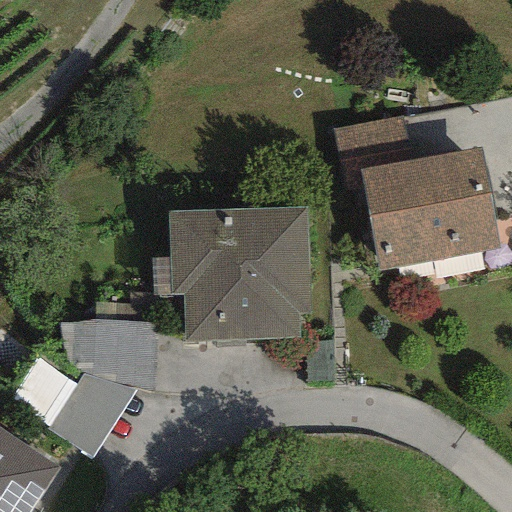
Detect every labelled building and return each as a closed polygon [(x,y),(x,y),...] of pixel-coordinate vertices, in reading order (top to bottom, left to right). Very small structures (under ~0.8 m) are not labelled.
[(404,115),(332,128),(343,189),(355,186),(372,279),(498,256),(478,149),(412,161),(404,115)] [(306,208),(166,216),(171,298),(183,297),(186,340),(300,334),(299,317),(313,316),(306,208)] [(151,326),(59,320),(65,369),(81,373),(134,389),(153,394),(151,326)] [(72,385),(36,356),(14,404),(45,427),(72,385)] [(134,389),(81,373),(72,385),(45,427),(90,459),(134,389)] [(30,511),(60,466),(0,428),(0,511),(30,511)]
